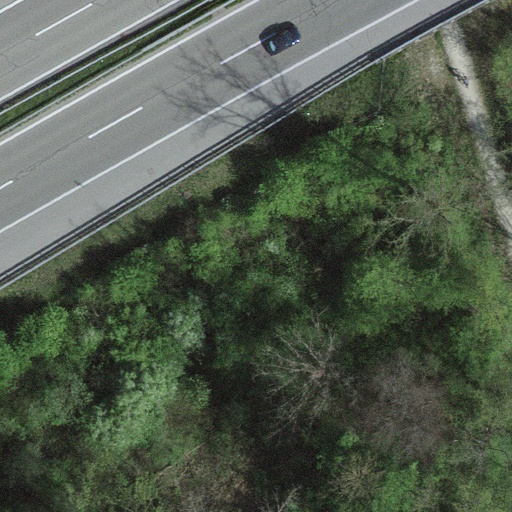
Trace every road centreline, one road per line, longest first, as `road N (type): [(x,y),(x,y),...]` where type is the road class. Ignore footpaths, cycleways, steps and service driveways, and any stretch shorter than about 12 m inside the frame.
road 1 (motorway): [(0,189),(338,0)]
road 2 (track): [(471,93),(511,225)]
